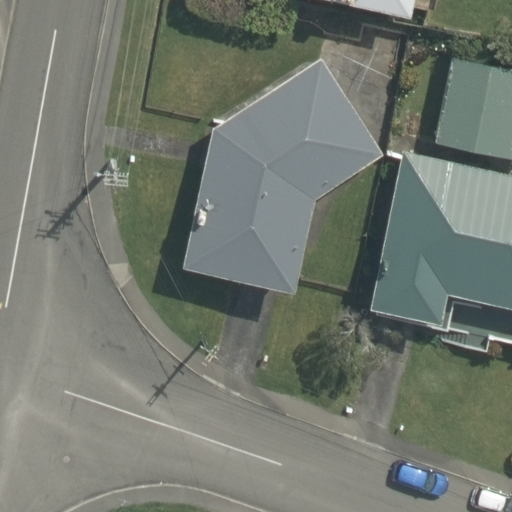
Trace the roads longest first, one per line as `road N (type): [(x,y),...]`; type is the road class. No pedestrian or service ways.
road 1 (residential): [(0,369),(413,511)]
road 2 (residential): [(62,0),(0,347)]
